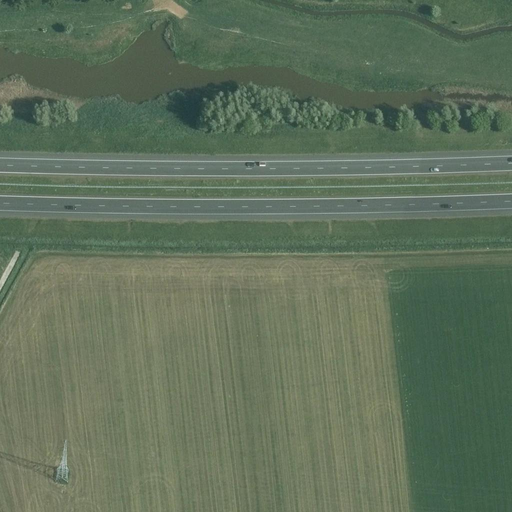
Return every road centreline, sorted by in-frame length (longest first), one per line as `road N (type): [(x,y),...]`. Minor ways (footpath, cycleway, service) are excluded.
road 1 (motorway): [(0,206),(511,203)]
road 2 (motorway): [(511,160),(0,162)]
